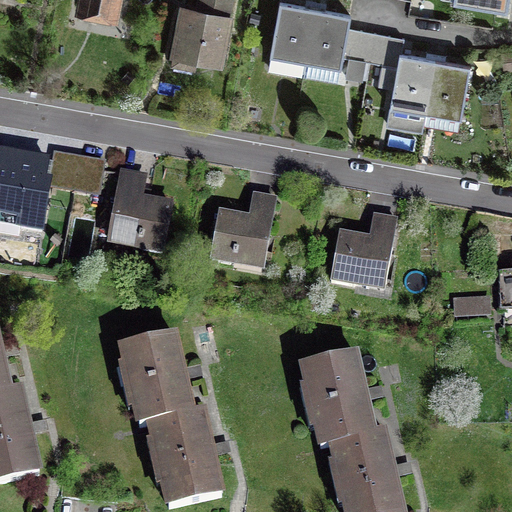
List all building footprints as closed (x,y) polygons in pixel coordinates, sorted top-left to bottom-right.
[(117,19),(120,0),(84,0),(82,12),(117,19)] [(185,58),(230,66),(239,20),(234,19),(238,0),(208,0),(206,13),(194,11),(185,58)] [(454,0),(455,1),(508,11),(509,0),(454,0)] [(315,10),(280,4),(271,56),(305,62),(315,10)] [(349,16),(315,10),(305,62),(340,68),(342,57),(347,28),(349,16)] [(355,60),(361,31),(347,28),(342,57),(355,60)] [(370,63),(376,34),(361,31),(355,60),(370,63)] [(389,36),(376,34),(370,63),(383,65),(389,36)] [(383,65),(399,68),(401,55),(404,39),(389,36),(383,65)] [(437,62),(401,55),(399,68),(388,124),(424,131),(427,112),(437,62)] [(473,68),(437,62),(427,112),(463,119),(473,68)] [(50,183),(74,188),(80,160),(56,155),(50,183)] [(46,163),(1,157),(0,165),(0,226),(43,233),(50,187),(42,186),(46,163)] [(103,165),(80,160),(74,188),(97,193),(103,165)] [(145,185),(121,181),(110,245),(161,253),(168,209),(142,205),(145,185)] [(254,203),(250,224),(221,219),(215,262),(266,271),(276,206),(254,203)] [(374,222),(371,242),(340,237),(333,286),(385,293),(395,225),(374,222)] [(511,270),(502,271),(502,307),(511,307),(511,270)] [(491,315),(492,297),(455,296),(454,314),(491,315)] [(0,396),(17,392),(0,325),(0,396)] [(146,427),(196,414),(176,336),(117,351),(137,429),(146,427)] [(332,445),(381,433),(362,358),(304,372),(322,447),(332,445)] [(26,390),(17,392),(0,396),(0,483),(47,472),(26,390)] [(196,414),(146,427),(166,508),(225,493),(205,412),(196,414)] [(410,511),(391,431),(381,433),(332,445),(347,511),(410,511)] [(88,501),(93,470),(66,466),(61,497),(88,501)] [(121,474),(93,470),(88,501),(117,504),(121,474)] [(244,511),(273,511),(276,492),(247,488),(244,511)] [(301,511),(304,494),(276,492),(273,511),(301,511)]
